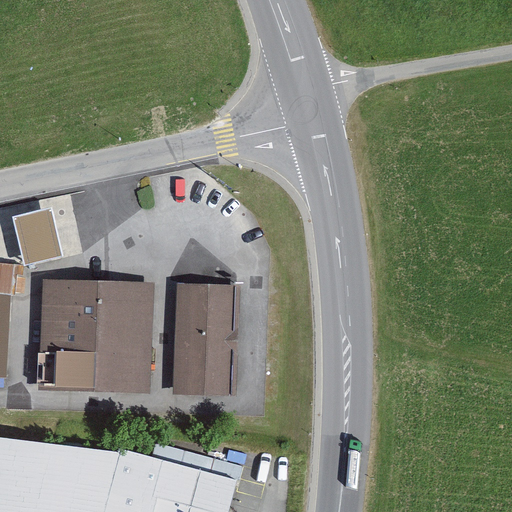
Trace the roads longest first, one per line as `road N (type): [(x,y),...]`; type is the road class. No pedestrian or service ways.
road 1 (secondary): [(337,511),(345,354),(338,241),(313,122)]
road 2 (unclassified): [(0,192),(313,122)]
road 3 (residential): [(511,54),(304,90)]
